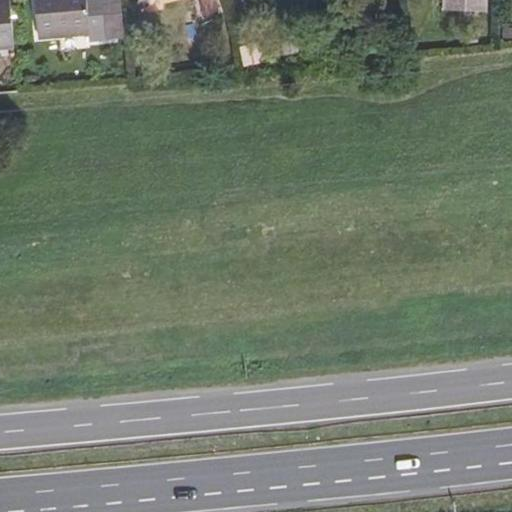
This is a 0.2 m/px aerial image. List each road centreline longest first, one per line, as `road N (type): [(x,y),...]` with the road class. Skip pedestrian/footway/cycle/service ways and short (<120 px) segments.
road 1 (primary): [(511,382),(0,433)]
road 2 (primary): [(0,494),(511,444)]
